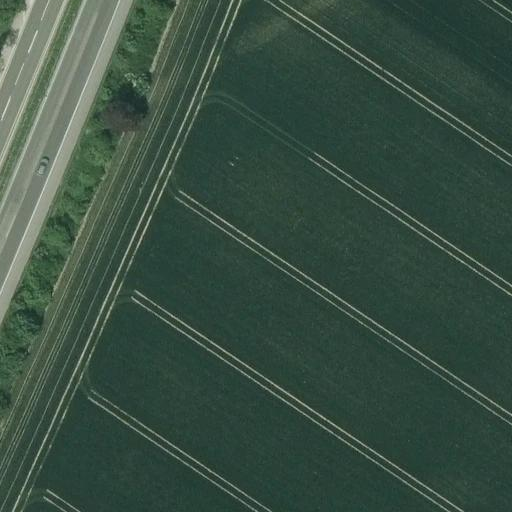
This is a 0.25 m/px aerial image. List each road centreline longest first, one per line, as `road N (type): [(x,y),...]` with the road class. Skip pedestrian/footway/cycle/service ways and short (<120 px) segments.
road 1 (motorway): [(0,253),(96,0)]
road 2 (motorway): [(49,0),(0,129)]
